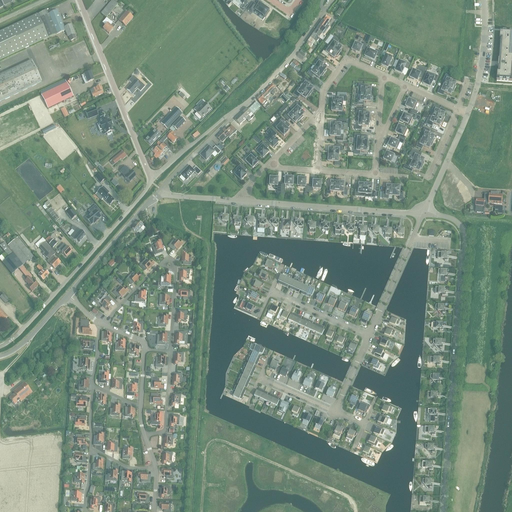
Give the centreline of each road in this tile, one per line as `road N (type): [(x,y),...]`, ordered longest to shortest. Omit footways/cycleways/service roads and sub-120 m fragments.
road 1 (track): [(190,511),(209,246),(186,229),(178,196)]
road 2 (unclassified): [(444,511),(463,237),(452,220),(423,216)]
road 3 (residential): [(12,339),(152,179)]
road 4 (residential): [(152,179),(78,0)]
road 5 (residential): [(99,324),(168,259),(170,350)]
road 6 (unclassified): [(423,216),(242,200)]
road 7 (residential): [(237,111),(281,69),(331,0)]
road 8 (residential): [(423,216),(369,336)]
road 9 (unclassified): [(153,198),(67,295)]
